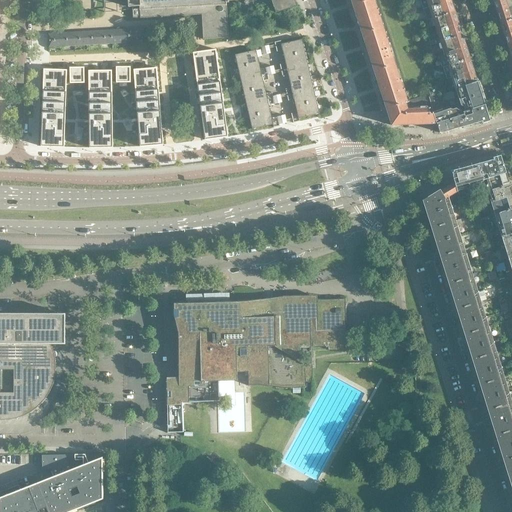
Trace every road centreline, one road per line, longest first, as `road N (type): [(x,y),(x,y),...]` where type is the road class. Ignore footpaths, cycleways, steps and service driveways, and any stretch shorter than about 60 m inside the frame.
road 1 (secondary): [(0,228),(195,223),(364,182)]
road 2 (secondary): [(356,156),(158,196),(0,199)]
road 3 (residential): [(17,159),(172,157),(346,123)]
road 4 (residential): [(505,511),(426,257),(375,222)]
road 5 (residential): [(370,228),(117,280)]
road 6 (unclassified): [(117,440),(117,280)]
road 7 (residential): [(17,159),(22,0)]
road 8 (secondary): [(511,127),(438,149),(356,156)]
road 9 (secondary): [(364,182),(511,138)]
road 10 (residential): [(469,0),(511,125)]
road 11 (residential): [(346,123),(310,0)]
